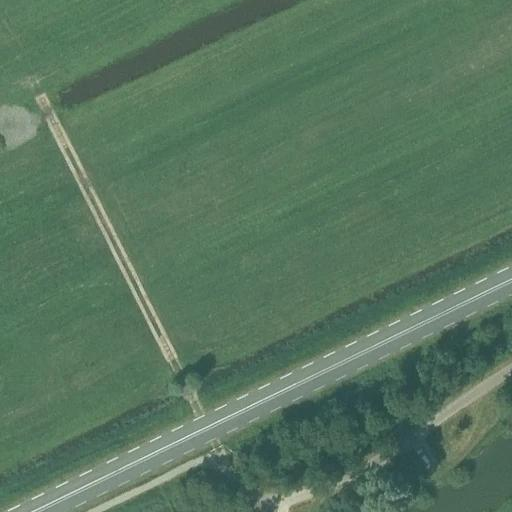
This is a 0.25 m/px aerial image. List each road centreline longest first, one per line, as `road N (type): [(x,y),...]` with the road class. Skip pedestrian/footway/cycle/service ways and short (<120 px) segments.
road 1 (secondary): [(37,511),(511,277)]
road 2 (track): [(0,35),(44,105),(206,428)]
road 3 (unclassified): [(227,463),(250,494),(290,501),(343,479),(511,370)]
